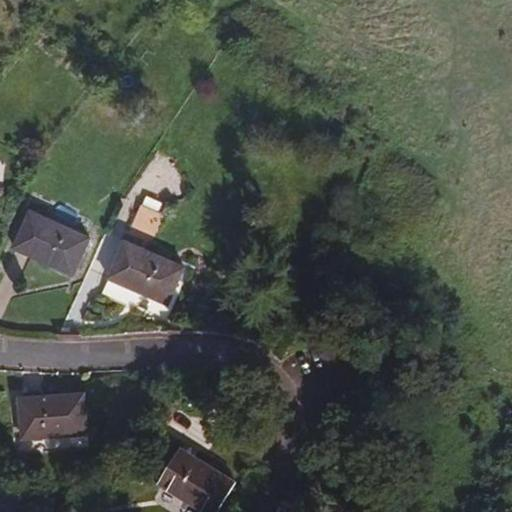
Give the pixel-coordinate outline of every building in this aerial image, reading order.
[(141,206),(168,218),(170,214),(142,202),(141,206)] [(154,251),(168,218),(141,206),(110,275),(117,277),(110,294),(162,316),(185,265),(154,251)] [(75,271),(90,235),(32,210),(17,246),(75,271)] [(104,291),(110,294),(117,277),(110,275),(104,291)] [(90,433),(88,393),(23,399),(26,439),(90,433)] [(209,511),(215,511),(220,475),(160,470),(157,507),(209,511)]
